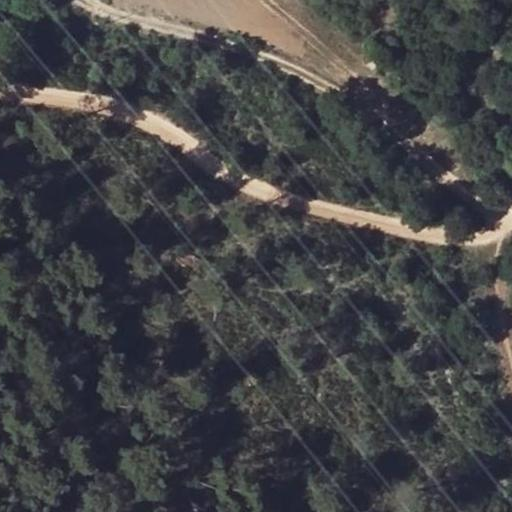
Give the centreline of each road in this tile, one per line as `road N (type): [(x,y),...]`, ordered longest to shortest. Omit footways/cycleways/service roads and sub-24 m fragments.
road 1 (track): [(511,224),(481,241),(392,227),(225,176),(131,117),(0,89)]
road 2 (track): [(78,0),(307,75),(468,192),(511,213)]
